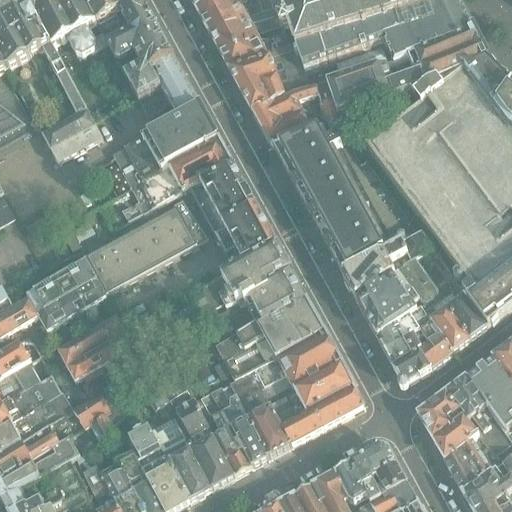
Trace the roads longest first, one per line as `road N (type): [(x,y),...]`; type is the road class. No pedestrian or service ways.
road 1 (residential): [(168,0),(398,422)]
road 2 (unknown): [(500,95),(446,119),(437,135),(472,197),(486,204),(511,197)]
road 3 (residential): [(398,422),(231,511)]
road 4 (residential): [(398,422),(511,338)]
